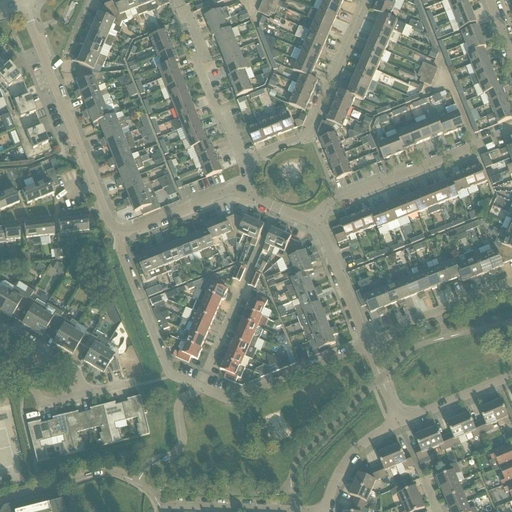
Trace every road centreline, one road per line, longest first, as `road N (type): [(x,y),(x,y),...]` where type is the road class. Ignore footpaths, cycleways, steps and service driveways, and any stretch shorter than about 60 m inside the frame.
road 1 (residential): [(21,0),(93,186),(109,221),(121,228)]
road 2 (residential): [(314,225),(336,201),(511,132)]
road 3 (residential): [(243,161),(303,138),(362,0)]
road 4 (unclassified): [(198,389),(171,378),(163,364),(119,254),(121,228)]
road 5 (unclassified): [(198,389),(227,401),(366,343)]
road 6 (residential): [(243,161),(199,66),(192,22),(174,0)]
road 7 (unclassified): [(366,343),(511,281)]
road 8 (residential): [(167,511),(305,511)]
road 9 (residential): [(314,225),(325,235),(366,343)]
road 10 (residential): [(121,228),(241,191)]
road 11 (unclassified): [(198,389),(246,273)]
road 12 (residential): [(511,376),(398,421)]
road 13 (residential): [(398,421),(346,459),(324,511)]
